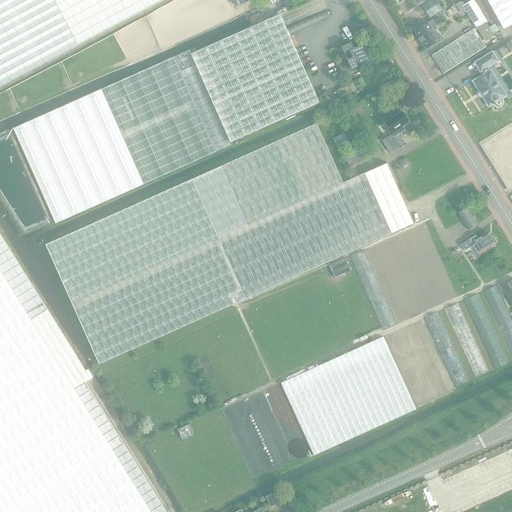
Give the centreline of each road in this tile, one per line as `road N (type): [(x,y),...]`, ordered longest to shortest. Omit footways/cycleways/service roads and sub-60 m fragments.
road 1 (secondary): [(511,224),(367,0)]
road 2 (unclassified): [(329,511),(511,425)]
